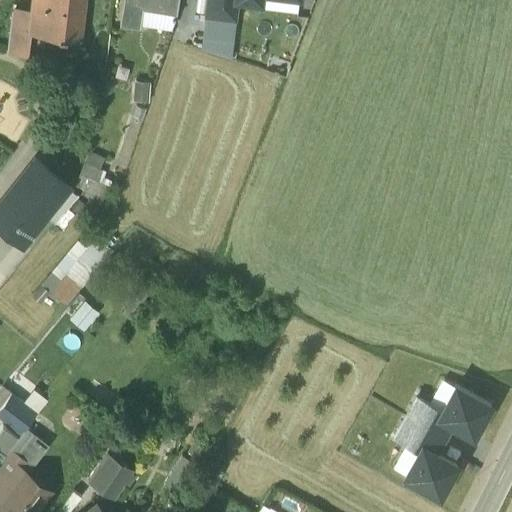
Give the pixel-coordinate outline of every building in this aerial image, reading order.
[(81,0),(32,0),(32,6),(30,26),(31,26),(78,32),(81,0)] [(121,0),(119,18),(139,21),(142,2),(142,0),(121,0)] [(232,0),(206,0),(205,8),(232,11),(232,0)] [(32,6),(10,3),(5,46),(28,49),(31,26),(30,26),(32,6)] [(80,164),(97,170),(104,152),(86,146),(80,164)] [(67,178),(37,155),(25,170),(55,194),(67,179),(67,178)] [(108,178),(78,166),(73,177),(103,190),(108,178)] [(55,194),(25,170),(0,202),(0,218),(22,236),(44,208),(55,194)] [(55,194),(44,208),(53,215),(75,187),(67,179),(55,194)] [(93,228),(83,239),(103,256),(112,244),(93,228)] [(52,286),(67,298),(103,256),(83,239),(78,235),(42,277),(52,286)] [(52,286),(42,277),(33,288),(43,296),(52,286)] [(83,321),(95,305),(83,295),(70,312),(83,321)] [(436,407),(450,415),(471,427),(489,396),(454,376),(439,402),(436,407)] [(0,378),(0,398),(10,385),(0,378)] [(35,405),(10,385),(0,398),(0,408),(20,424),(35,405)] [(436,407),(439,402),(414,389),(403,408),(442,429),(450,415),(436,407)] [(420,435),(434,443),(442,429),(403,408),(393,428),(417,441),(420,435)] [(15,431),(0,419),(0,418),(0,446),(1,449),(9,440),(15,431)] [(420,435),(417,441),(402,467),(438,486),(455,454),(434,443),(420,435)] [(1,449),(0,450),(0,477),(6,482),(18,466),(20,467),(29,455),(9,440),(1,449)] [(131,460),(107,443),(87,472),(112,489),(122,473),(126,476),(133,466),(129,463),(131,460)] [(20,467),(18,466),(6,482),(0,489),(0,508),(5,511),(24,511),(34,500),(29,496),(40,483),(20,467)] [(108,511),(96,496),(76,511),(108,511)]
